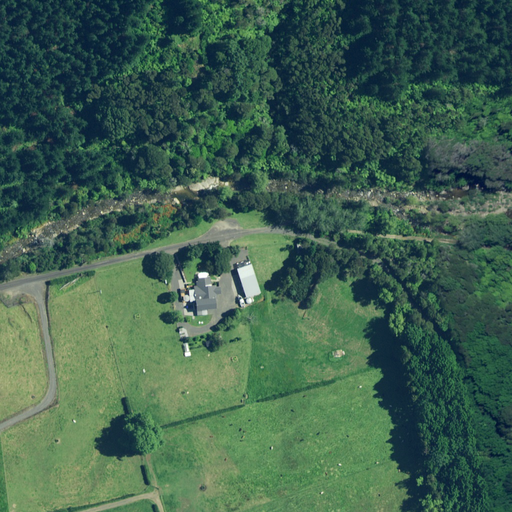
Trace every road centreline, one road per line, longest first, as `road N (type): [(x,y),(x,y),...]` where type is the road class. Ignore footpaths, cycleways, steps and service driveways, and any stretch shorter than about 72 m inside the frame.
road 1 (track): [(511,239),(226,230),(269,188),(293,0)]
road 2 (track): [(226,230),(370,266),(464,350),(490,425),(511,451)]
road 3 (unclassified): [(226,230),(0,282)]
